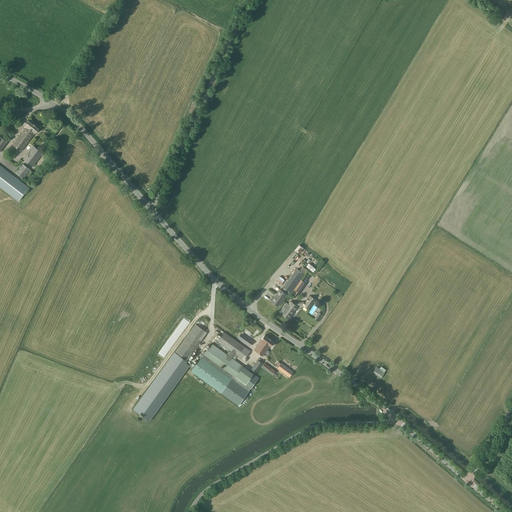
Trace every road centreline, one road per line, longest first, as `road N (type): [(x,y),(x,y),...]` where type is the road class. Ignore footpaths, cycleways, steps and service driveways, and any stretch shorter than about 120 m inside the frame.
road 1 (unclassified): [(51,102),(212,277),(344,376)]
road 2 (unclassified): [(467,480),(344,376)]
